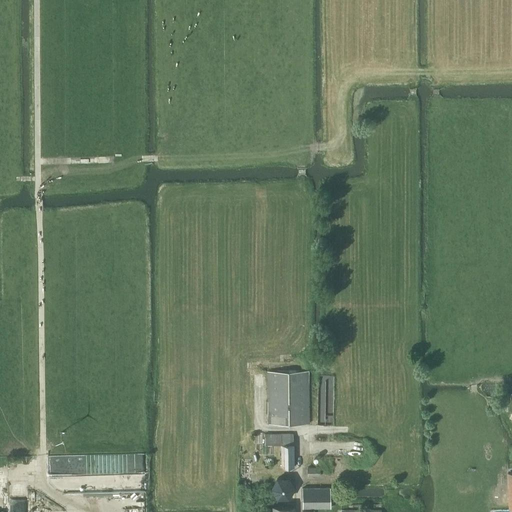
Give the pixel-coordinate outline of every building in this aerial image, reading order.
[(267,425),(309,424),(309,371),(267,372),(267,425)] [(293,445),(293,434),(264,434),(264,445),(280,445),(281,468),(294,468),(293,445)] [(307,476),(320,476),(320,467),(307,467),(307,476)] [(294,489),(288,478),(276,478),(270,489),(276,499),(289,499),(294,489)] [(302,509),(330,509),(330,488),(302,488),(302,509)]
